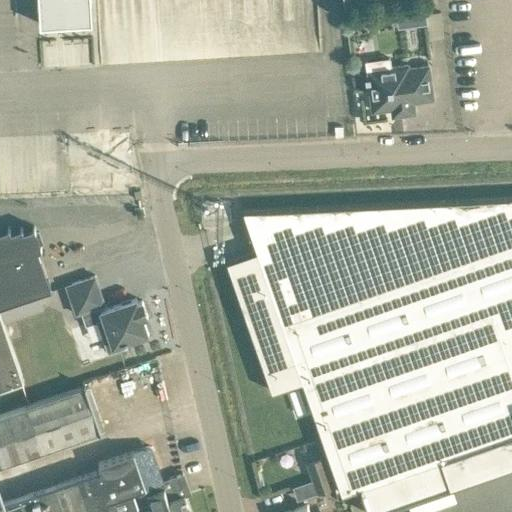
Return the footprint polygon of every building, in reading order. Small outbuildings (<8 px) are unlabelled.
[(37,0),(39,24),(91,21),(89,0),(37,0)] [(425,3),(396,5),(397,24),(426,22),(425,3)] [(408,68),(408,64),(367,69),(373,110),(393,107),(392,102),(399,101),(401,114),(414,112),(413,101),(433,98),(428,65),(408,68)] [(71,189),(111,187),(111,172),(131,171),(129,133),(69,135),(71,189)] [(257,249),(226,259),(272,390),(303,380),(321,434),(342,493),(360,486),(369,511),(374,511),(452,485),(443,458),(511,433),(511,195),(243,209),(257,249)] [(0,388),(24,381),(0,310),(0,305),(51,288),(38,249),(42,248),(35,226),(23,229),(22,226),(11,230),(10,227),(0,229),(0,388)] [(102,309),(100,305),(105,303),(95,274),(66,284),(76,313),(81,311),(86,325),(98,321),(109,352),(125,346),(124,341),(149,333),(143,316),(148,315),(142,299),(138,301),(136,297),(102,309)] [(31,378),(23,395),(27,405),(39,401),(48,386),(31,378)] [(0,465),(43,450),(81,437),(100,430),(85,385),(66,392),(39,401),(27,405),(0,414),(0,465)] [(35,491),(0,502),(0,511),(124,511),(123,510),(127,509),(138,505),(133,490),(163,480),(162,478),(150,444),(132,451),(99,462),(101,469),(97,471),(97,470),(78,476),(35,491)] [(298,498),(335,485),(324,454),(307,460),(313,478),(293,485),(298,498)] [(190,511),(184,493),(169,499),(164,486),(147,492),(153,511),(190,511)]
